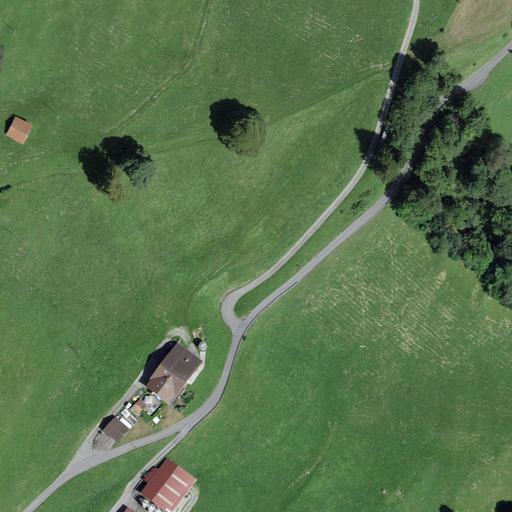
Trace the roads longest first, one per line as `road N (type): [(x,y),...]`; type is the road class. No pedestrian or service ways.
road 1 (unclassified): [(27,511),(88,464),(211,405),(240,329),(389,196),(443,98),(476,80),(511,43)]
road 2 (track): [(209,0),(189,59),(110,132)]
